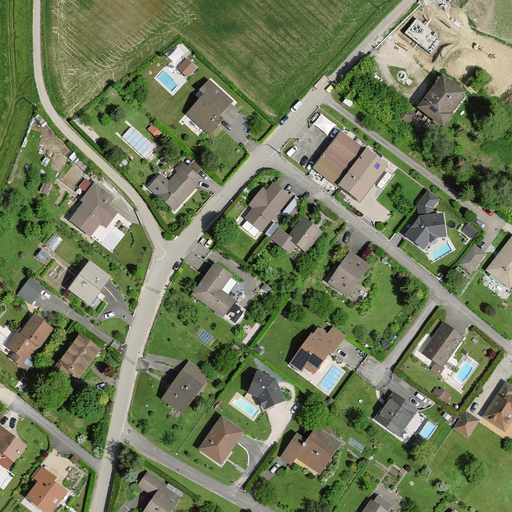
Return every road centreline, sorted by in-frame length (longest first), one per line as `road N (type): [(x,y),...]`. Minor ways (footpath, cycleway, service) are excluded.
road 1 (residential): [(511,348),(265,153)]
road 2 (unclassified): [(265,153),(412,0)]
road 3 (unclassified): [(115,430),(135,343),(169,262)]
road 4 (residential): [(60,126),(137,198),(169,262)]
road 5 (residential): [(262,511),(115,430)]
road 6 (unclassified): [(169,262),(265,153)]
road 7 (track): [(35,0),(39,88),(60,126)]
